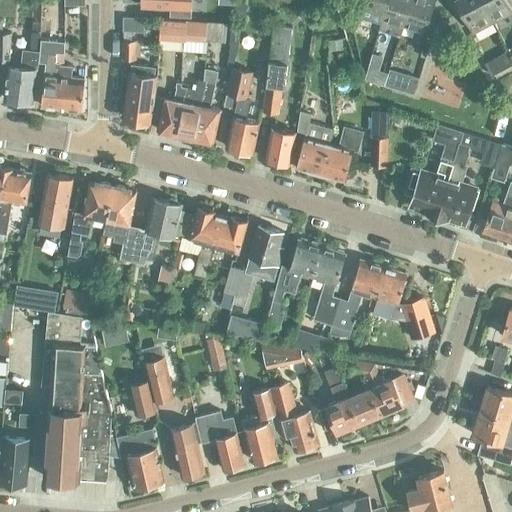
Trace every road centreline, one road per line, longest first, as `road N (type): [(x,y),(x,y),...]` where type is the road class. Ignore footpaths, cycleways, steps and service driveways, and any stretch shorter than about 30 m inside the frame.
road 1 (residential): [(154,511),(409,450),(430,428),(483,262)]
road 2 (residential): [(102,143),(483,262)]
road 3 (residential): [(102,143),(104,0)]
